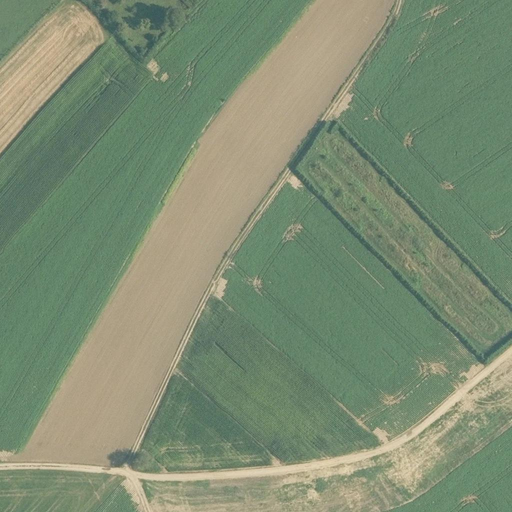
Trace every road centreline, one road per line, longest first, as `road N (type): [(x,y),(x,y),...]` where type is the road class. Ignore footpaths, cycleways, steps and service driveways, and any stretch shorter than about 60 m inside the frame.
road 1 (track): [(124,474),(223,264),(399,0)]
road 2 (track): [(511,352),(385,452),(282,472),(124,474)]
road 3 (track): [(124,474),(0,466)]
